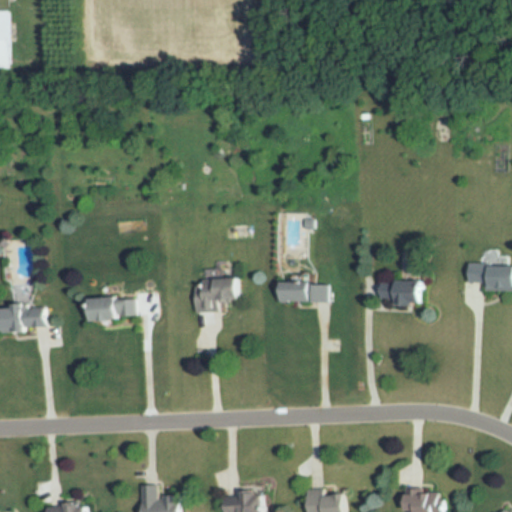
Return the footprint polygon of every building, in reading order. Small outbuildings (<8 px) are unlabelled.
[(0,10),(0,68),(13,69),(12,10),(0,10)] [(489,290),(511,289),(511,264),(509,265),(509,261),(470,261),(470,281),(489,281),(489,290)] [(248,277),(225,277),(225,269),(202,269),(202,311),(225,311),(225,301),(248,301),(248,277)] [(400,305),(432,305),(432,280),(383,279),(383,299),(400,299),(400,305)] [(285,301),(326,301),(326,283),(285,283),(285,301)] [(92,298),(93,320),(139,318),(138,296),(92,298)] [(1,305),(2,332),(54,331),(53,304),(1,305)] [(188,511),(189,494),(165,494),(164,484),(147,484),(147,511),(188,511)] [(312,488),(312,511),(354,511),(354,493),(331,494),(331,487),(312,488)] [(273,511),(271,488),(229,491),(229,511),(273,511)] [(446,511),(446,489),(411,489),(411,511),(446,511)] [(50,511),(97,511),(97,501),(50,505),(50,511)]
